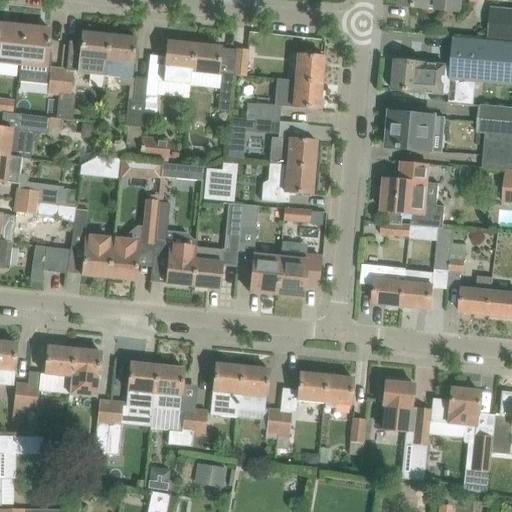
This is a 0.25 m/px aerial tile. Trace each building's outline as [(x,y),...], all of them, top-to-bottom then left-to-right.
[(400,0),(400,7),(428,9),(459,12),(460,0),(400,0)] [(511,11),(492,9),(488,41),(511,43),(511,11)] [(0,63),(19,65),(22,27),(0,24),(0,63)] [(22,27),(19,65),(45,68),(49,30),(22,27)] [(104,77),(108,36),(82,33),(81,43),(69,42),(66,70),(61,69),(58,96),(56,119),(61,120),(72,121),(75,96),(71,95),(73,72),(78,72),(78,75),(104,78),(104,77)] [(108,36),(104,77),(106,77),(106,78),(119,79),(119,85),(129,86),(125,127),(127,127),(125,143),(123,159),(138,160),(141,137),(143,113),(144,103),(145,96),(148,71),(146,71),(145,81),(131,79),(132,70),(135,38),(108,36)] [(396,61),(393,91),(450,96),(451,81),(457,82),(455,102),(474,104),(476,83),(511,86),(511,43),(488,41),(454,38),(451,67),(396,61)] [(148,71),(145,96),(156,97),(158,82),(189,85),(190,73),(194,45),(167,42),(164,70),(164,73),(148,71)] [(194,45),(190,73),(217,75),(220,48),(194,45)] [(237,49),(234,76),(245,77),(248,50),(237,49)] [(297,55),(295,81),(321,84),(323,57),(297,55)] [(51,68),(48,96),(58,96),(61,69),(51,68)] [(217,112),(229,113),(233,76),(221,74),(217,112)] [(245,120),(255,121),(279,123),(280,107),(319,110),(321,84),(295,81),(295,82),(276,80),(273,106),(247,104),(245,120)] [(6,113),(12,114),(14,102),(0,99),(0,112),(1,112),(6,113)] [(504,172),(511,172),(511,108),(479,106),(477,133),(502,135),(499,171),(504,172)] [(12,130),(24,132),(46,134),(48,118),(12,114),(6,113),(1,112),(0,120),(0,128),(4,129),(12,130)] [(386,130),(385,145),(388,146),(388,149),(431,152),(433,134),(443,135),(445,118),(391,113),(390,131),(386,130)] [(229,121),(228,136),(244,137),(244,132),(254,133),(255,123),(229,121)] [(255,123),(254,133),(278,135),(279,123),(255,121),(255,123)] [(94,126),(82,124),(81,137),(93,138),(94,126)] [(20,158),(24,132),(12,130),(4,129),(0,128),(0,155),(8,157),(20,158)] [(141,137),(138,160),(167,163),(169,140),(141,137)] [(316,142),(271,138),(269,165),(314,169),(316,142)] [(79,158),(79,165),(96,157),(90,153),(79,158)] [(8,157),(0,155),(0,182),(16,185),(18,175),(20,158),(8,157)] [(119,176),(158,179),(159,165),(147,164),(120,162),(119,176)] [(402,163),(400,181),(385,180),(383,212),(389,212),(388,224),(411,226),(439,229),(442,229),(444,208),(437,207),(439,185),(428,184),(430,166),(402,163)] [(314,169),(269,165),(267,181),(262,184),(261,200),(288,203),(289,193),(292,194),(312,195),(314,169)] [(162,166),(161,179),(175,180),(176,167),(162,166)] [(203,199),(220,201),(222,171),(206,169),(203,199)] [(511,172),(504,172),(501,203),(511,204),(511,172)] [(13,201),(39,205),(57,207),(75,209),(76,191),(65,190),(65,188),(27,183),(27,186),(18,185),(18,189),(15,189),(13,201)] [(39,205),(13,201),(12,212),(55,217),(57,207),(39,205)] [(112,239),(108,279),(135,281),(138,243),(154,244),(154,243),(158,203),(157,203),(157,201),(145,201),(142,227),(137,226),(125,236),(125,241),(112,239)] [(158,203),(154,243),(165,244),(170,204),(158,203)] [(196,248),(192,287),(219,290),(222,255),(237,256),(240,219),(241,206),(227,204),(223,251),(196,248)] [(284,209),(282,220),(308,223),(309,211),(284,209)] [(75,210),(73,227),(71,247),(84,248),(81,276),(108,279),(112,239),(85,236),(87,211),(75,210)] [(0,214),(0,241),(11,243),(13,227),(0,226),(2,215),(0,214)] [(411,226),(388,224),(382,224),(381,235),(410,237),(411,226)] [(442,229),(439,229),(435,271),(449,272),(451,244),(453,230),(442,229)] [(170,232),(167,265),(165,285),(192,287),(196,248),(195,248),(196,241),(191,240),(187,234),(170,232)] [(11,243),(0,241),(0,268),(8,270),(11,243)] [(451,244),(449,272),(447,288),(460,290),(461,273),(463,273),(466,246),(451,244)] [(66,274),(69,251),(35,246),(29,287),(42,289),(43,282),(42,271),(66,274)] [(279,259),(280,258),(253,256),(249,293),(276,296),(279,259)] [(279,259),(276,296),(303,299),(304,287),(317,288),(320,258),(306,256),(305,261),(279,259)] [(376,285),(374,304),(403,307),(406,272),(364,267),(362,284),(376,285)] [(406,272),(403,307),(431,310),(435,274),(406,272)] [(463,289),(463,293),(461,313),(489,316),(491,292),(492,292),(493,278),(477,277),(476,290),(463,289)] [(491,292),(489,316),(511,318),(511,294),(492,292),(491,292)] [(0,342),(0,383),(11,385),(13,374),(16,344),(0,342)] [(47,347),(44,374),(71,377),(73,349),(47,347)] [(71,377),(69,395),(96,397),(100,352),(73,349),(71,377)] [(130,363),(125,406),(152,409),(156,366),(130,363)] [(215,364),(210,415),(236,418),(237,410),(242,367),(215,364)] [(156,366),(152,409),(179,412),(181,389),(183,369),(156,366)] [(242,367),(237,410),(264,413),(268,370),(242,367)] [(312,370),(312,374),(299,373),(296,401),(323,403),(326,376),(325,376),(326,371),(312,370)] [(28,373),(27,386),(24,410),(36,411),(40,374),(28,373)] [(326,376),(323,403),(350,406),(353,378),(326,376)] [(380,384),(378,402),(382,402),(382,406),(384,407),(382,430),(406,433),(406,427),(413,428),(408,479),(423,481),(430,422),(431,410),(411,408),(413,385),(384,382),(384,385),(380,384)] [(15,384),(12,422),(21,423),(24,410),(27,386),(15,384)] [(477,416),(479,392),(450,389),(449,401),(433,399),(429,435),(463,438),(464,426),(476,427),(469,493),(486,496),(491,452),(492,437),(494,418),(477,416)] [(99,400),(93,457),(105,458),(106,455),(111,402),(99,400)] [(111,402),(106,455),(117,456),(122,403),(111,402)] [(180,433),(168,432),(167,445),(191,447),(194,424),(195,410),(183,409),(183,412),(182,412),(180,433)] [(191,447),(191,448),(208,450),(210,436),(204,435),(206,411),(195,410),(194,424),(191,447)] [(268,410),(265,439),(278,440),(281,411),(268,410)] [(281,411),(278,440),(277,448),(287,450),(291,412),(281,411)] [(492,437),(491,452),(508,453),(510,443),(511,443),(511,417),(494,415),(494,418),(492,437)] [(352,419),(349,443),(349,455),(360,456),(361,444),(363,420),(352,419)] [(0,479),(15,479),(15,456),(41,456),(41,438),(0,436),(0,479)] [(317,469),(326,469),(328,448),(319,448),(318,455),(317,467),(317,469)] [(317,467),(318,455),(306,454),(305,466),(317,467)] [(91,459),(90,479),(103,480),(104,460),(91,459)] [(223,488),(226,468),(197,463),(194,483),(223,488)] [(147,488),(167,491),(170,470),(150,467),(147,488)] [(418,489),(416,498),(424,500),(426,492),(418,489)] [(164,511),(168,495),(151,493),(147,511),(164,511)]
